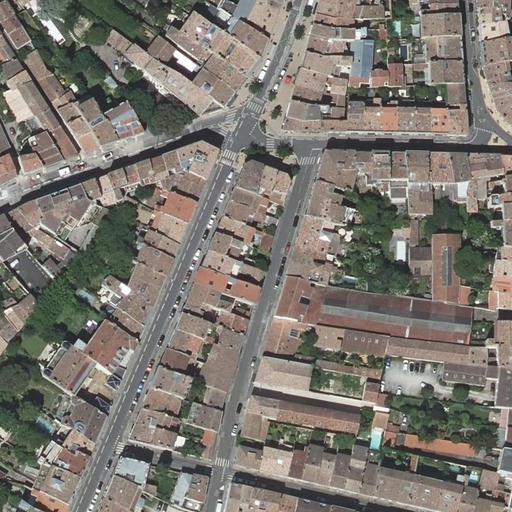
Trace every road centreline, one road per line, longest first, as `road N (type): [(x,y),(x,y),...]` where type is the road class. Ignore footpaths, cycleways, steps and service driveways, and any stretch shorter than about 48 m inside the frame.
road 1 (residential): [(220,472),(310,144)]
road 2 (tertiary): [(239,139),(109,446)]
road 3 (secondary): [(190,133),(0,202)]
road 4 (residential): [(393,511),(220,472)]
road 5 (residential): [(310,144),(464,147)]
road 6 (residential): [(488,125),(469,67),(465,0)]
road 7 (secondary): [(299,0),(252,113)]
